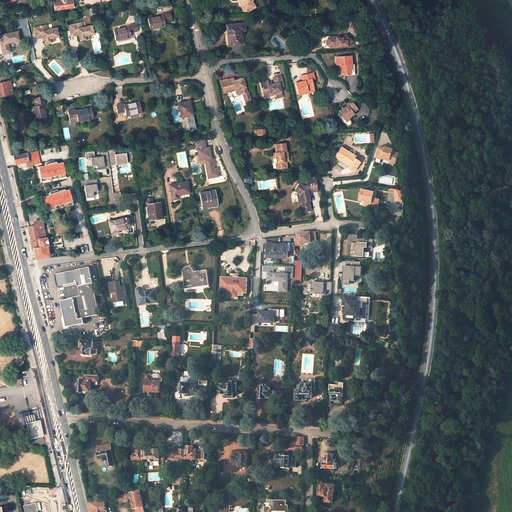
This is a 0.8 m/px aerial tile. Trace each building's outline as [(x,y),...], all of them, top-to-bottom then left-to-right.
[(64,0),(53,2),(55,10),(74,8),(74,6),(75,6),(75,2),(72,2),(71,0),(64,0)] [(249,0),(241,0),(242,1),(240,5),(243,10),(248,11),(254,9),(249,0)] [(163,15),(147,19),(150,29),(165,25),(164,21),(172,20),(170,12),(162,14),(163,15)] [(82,23),(70,25),(72,36),(79,35),(80,41),(86,40),(85,36),(89,35),(94,34),(93,25),(83,28),(82,23)] [(136,23),(128,25),(129,26),(113,30),(115,40),(131,37),(130,33),(138,31),(136,23)] [(244,30),(243,24),(226,25),(228,45),(241,44),(240,30),(244,30)] [(46,25),(34,28),(36,39),(44,37),(45,44),(51,42),(50,39),(59,37),(57,28),(47,30),(46,25)] [(327,40),(330,42),(348,41),(352,36),(345,30),(342,33),(336,33),(335,32),(328,33),(326,35),(327,40)] [(17,32),(2,35),(3,40),(0,41),(0,43),(2,54),(9,53),(8,45),(6,45),(6,44),(19,41),(17,32)] [(338,62),(339,69),(343,68),(344,71),(354,70),(353,62),(350,63),(349,58),(348,51),(333,52),(334,60),(339,59),(339,62),(338,62)] [(310,78),(309,72),(297,74),(299,80),(293,81),(296,93),(301,91),(301,89),(309,87),(307,78),(310,78)] [(265,81),(264,78),(258,79),(260,91),(267,90),(267,91),(273,90),(273,91),(273,93),(279,92),(277,85),(281,84),(279,73),(271,75),(272,81),(269,82),(265,83),(265,81)] [(232,81),(228,82),(227,78),(217,80),(220,91),(233,88),(234,93),(240,91),(244,91),(241,78),(231,80),(232,81)] [(10,81),(0,83),(0,96),(12,93),(10,81)] [(47,119),(43,104),(45,104),(43,96),(35,98),(37,106),(33,106),(36,122),(41,121),(42,125),(49,124),(48,119),(47,119)] [(190,106),(189,101),(178,103),(181,116),(185,115),(191,114),(189,106),(190,106)] [(139,102),(124,105),(123,104),(116,105),(117,113),(125,112),(126,116),(141,112),(139,102)] [(348,116),(352,112),(351,111),(355,107),(350,102),(347,102),(341,107),(342,110),(338,114),(345,121),(348,118),(348,116)] [(78,122),(93,118),(91,108),(76,111),(76,109),(68,111),(70,122),(74,121),(73,118),(77,118),(78,122)] [(191,114),(185,115),(189,130),(196,128),(193,115),(191,115),(191,114)] [(205,159),(208,178),(219,176),(217,168),(215,169),(213,157),(211,158),(209,147),(206,148),(205,140),(195,142),(196,150),(198,149),(199,160),(205,159)] [(398,148),(391,146),(392,144),(383,141),(383,143),(378,141),(374,152),(379,154),(380,152),(388,155),(392,159),(395,158),(398,148)] [(285,152),(285,144),(276,145),(277,152),(273,153),(274,158),(276,158),(276,163),(276,169),(286,168),(285,157),(287,157),(287,152),(285,152)] [(354,153),(340,145),(334,155),(339,157),(340,155),(349,161),(348,163),(346,165),(353,169),(359,159),(353,155),(354,153)] [(103,156),(90,158),(91,166),(93,165),(94,169),(104,167),(104,169),(110,168),(109,165),(108,159),(115,158),(116,163),(127,162),(133,161),(131,152),(115,154),(114,149),(107,150),(108,152),(102,152),(103,156)] [(37,150),(29,152),(32,164),(40,163),(37,150)] [(15,164),(27,161),(25,153),(13,155),(15,164)] [(65,176),(62,162),(56,163),(55,161),(44,164),(44,166),(37,167),(40,181),(65,176)] [(80,186),(84,186),(86,198),(93,197),(93,195),(96,195),(95,184),(97,184),(96,179),(88,180),(88,177),(85,177),(85,180),(80,181),(80,186)] [(178,198),(177,195),(189,193),(187,181),(169,185),(172,199),(178,198)] [(299,202),(302,213),(309,212),(307,201),(308,201),(307,194),(316,192),(314,183),(305,185),(305,187),(303,188),(297,185),(292,191),(298,195),(298,198),(296,198),(297,203),(299,202)] [(372,196),(373,190),(361,188),(359,199),(364,200),(372,201),(372,206),(377,207),(378,198),(374,197),(372,196)] [(72,203),(68,189),(65,191),(64,189),(48,193),(49,195),(42,197),(47,211),(72,203)] [(207,205),(208,207),(217,205),(214,190),(199,193),(201,206),(207,205)] [(395,191),(395,203),(405,203),(405,191),(395,191)] [(154,221),(162,220),(159,203),(146,204),(148,220),(154,219),(154,221)] [(110,232),(130,226),(127,217),(108,222),(110,232)] [(45,238),(42,220),(34,222),(35,225),(28,227),(33,248),(39,246),(37,239),(45,238)] [(295,244),(317,241),(315,232),(296,234),(295,244)] [(361,240),(357,240),(357,235),(349,235),(349,245),(352,245),(351,249),(356,250),(355,256),(365,257),(365,247),(368,247),(368,244),(374,244),(374,242),(374,238),(364,238),(364,236),(361,236),(361,240)] [(35,259),(45,257),(49,256),(45,238),(37,239),(39,246),(33,248),(35,259)] [(279,257),(288,257),(288,245),(265,244),(264,260),(270,260),(274,259),(279,259),(279,257)] [(301,282),(302,261),(294,261),(293,282),(301,282)] [(361,262),(346,261),(346,266),(344,266),(343,285),(351,285),(351,281),(355,281),(355,275),(361,276),(361,262)] [(185,291),(209,287),(207,271),(196,272),(195,271),(195,269),(194,268),(193,267),(192,266),(190,266),(190,265),(188,265),(185,266),(184,268),(183,269),(183,271),(183,273),(185,291)] [(67,327),(85,324),(83,317),(100,314),(96,295),(97,294),(91,266),(73,270),(56,274),(59,287),(65,286),(68,300),(61,301),(67,327)] [(293,278),(294,267),(286,266),(286,274),(268,273),(267,279),(274,280),(274,281),(280,281),(280,286),(288,287),(288,278),(293,278)] [(231,277),(222,277),(222,292),(230,292),(229,297),(239,298),(239,295),(239,292),(245,292),(247,293),(248,278),(240,278),(240,276),(235,276),(235,274),(231,274),(231,277)] [(324,283),(317,282),(317,281),(313,281),(312,284),(308,283),(307,288),(304,288),(303,293),(308,293),(308,292),(316,293),(316,294),(326,295),(326,290),(331,291),(332,282),(324,282),(324,283)] [(117,302),(126,300),(125,295),(126,295),(124,286),(121,287),(120,282),(110,284),(112,294),(115,293),(117,302)] [(140,306),(159,303),(158,295),(157,295),(156,289),(144,291),(144,290),(143,289),(142,288),(141,288),(140,288),(139,289),(138,290),(138,293),(140,306)] [(355,296),(346,295),(345,305),(345,308),(346,308),(345,312),(344,312),(343,320),(351,321),(351,316),(364,318),(365,309),(363,309),(363,304),(361,304),(361,303),(357,302),(358,297),(355,296)] [(364,318),(351,316),(351,321),(351,323),(365,324),(367,299),(358,297),(357,302),(361,303),(361,304),(363,304),(363,309),(365,309),(364,318)] [(259,314),(252,313),(251,325),(259,325),(259,321),(274,322),(274,315),(280,316),(280,309),(272,309),(272,312),(259,311),(259,314)] [(339,325),(329,324),(329,334),(339,334),(339,325)] [(159,330),(160,342),(168,343),(167,330),(159,330)] [(219,337),(223,337),(223,331),(214,331),(213,345),(217,345),(218,345),(219,345),(219,337)] [(82,341),(82,347),(83,348),(83,355),(86,355),(89,356),(89,355),(93,355),(97,355),(97,349),(93,349),(94,342),(93,342),(93,338),(85,337),(85,341),(82,341)] [(147,351),(147,363),(157,364),(158,351),(147,351)] [(79,391),(84,392),(85,391),(91,391),(91,386),(95,387),(96,382),(98,383),(99,381),(100,376),(96,376),(87,375),(86,381),(80,380),(79,391)] [(147,380),(146,391),(160,392),(160,381),(151,380),(151,376),(148,375),(147,380)] [(183,387),(183,393),(196,394),(197,378),(182,377),(181,387),(183,387)] [(233,381),(222,380),(222,385),(221,393),(228,394),(228,396),(234,396),(234,391),(242,392),(242,381),(233,381)] [(298,388),(298,394),(297,394),(297,400),(304,400),(304,397),(312,398),(313,384),(304,383),(304,381),(301,381),(299,383),(298,383),(296,385),(296,388),(298,388)] [(333,395),(333,400),(337,401),(337,402),(343,402),(344,383),(338,382),(337,385),(330,384),(330,391),(333,391),(332,395),(333,395)] [(266,396),(274,397),(275,391),(270,391),(270,388),(260,387),(260,398),(266,398),(266,396)] [(43,436),(40,420),(33,421),(32,415),(29,416),(27,416),(28,422),(22,423),(25,440),(43,436)] [(134,454),(134,460),(144,459),(144,451),(142,451),(139,451),(139,447),(142,447),(142,443),(139,443),(139,442),(134,442),(134,447),(135,447),(135,450),(134,450),(134,454)] [(116,465),(111,444),(98,447),(100,459),(104,458),(105,461),(108,461),(109,467),(116,465)] [(187,450),(187,459),(197,459),(200,459),(204,459),(205,459),(205,452),(204,452),(205,447),(200,447),(200,450),(197,450),(197,449),(194,449),(194,447),(188,447),(187,450)] [(181,448),(172,448),(171,458),(187,459),(187,450),(181,450),(181,448)] [(159,459),(159,449),(150,449),(150,451),(144,451),(144,459),(159,459)] [(232,463),(241,464),(241,467),(247,467),(248,452),(233,451),(233,457),(232,463)] [(273,471),(289,472),(290,467),(296,467),(297,454),(290,454),(290,456),(285,455),(285,454),(281,454),(280,455),(276,455),(276,464),(274,464),(273,471)] [(324,472),(334,472),(334,468),(337,469),(337,463),(333,462),(334,454),(328,454),(327,458),(326,458),(325,463),(324,463),(324,468),(324,472)] [(326,502),(333,503),(335,485),(321,483),(319,495),(324,496),(327,497),(326,502)] [(137,511),(145,511),(140,491),(130,493),(114,497),(116,502),(121,501),(122,503),(128,501),(128,500),(132,499),(134,509),(136,509),(137,511)] [(106,511),(104,499),(90,502),(92,511),(106,511)] [(286,500),(267,500),(267,507),(264,506),(264,505),(259,505),(258,511),(270,511),(286,511),(286,500)]
